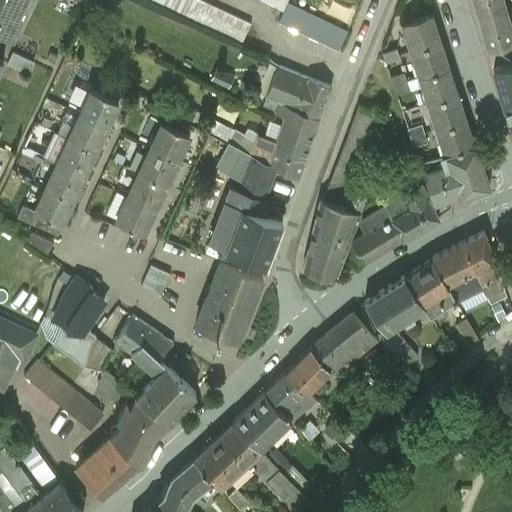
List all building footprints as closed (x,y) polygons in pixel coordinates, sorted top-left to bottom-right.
[(0,0),(0,31),(13,38),(14,34),(9,32),(24,0),(0,0)] [(251,23),(201,0),(152,0),(242,42),(251,23)] [(287,0),(261,0),(282,11),(287,0)] [(502,0),(473,0),(478,15),(505,7),(502,0)] [(511,31),(505,7),(478,15),(487,48),(511,40),(511,31)] [(432,14),(401,24),(410,50),(440,41),(432,14)] [(440,41),(410,50),(418,77),(449,67),(440,41)] [(396,48),(383,53),(386,62),(399,57),(396,48)] [(33,60),(13,50),(7,62),(27,72),(33,60)] [(330,86),(279,65),(262,106),(275,112),(279,101),(288,105),(318,116),(330,86)] [(449,67),(418,77),(427,103),(457,93),(449,67)] [(404,71),(390,76),(396,94),(410,90),(404,71)] [(101,93),(90,88),(79,113),(106,126),(118,101),(106,96),(106,95),(101,93)] [(457,93),(427,103),(435,129),(466,119),(457,93)] [(288,105),(279,101),(275,112),(284,117),(288,105)] [(381,113),(358,104),(348,132),(370,140),(381,113)] [(318,116),(288,105),(284,117),(283,120),(313,130),(318,116)] [(106,126),(79,113),(67,137),(95,150),(106,126)] [(466,119),(435,129),(444,154),(474,145),(466,119)] [(313,130),(283,120),(281,128),(274,149),(269,162),(298,177),(313,130)] [(172,126),(160,121),(149,146),(177,159),(188,134),(176,128),(177,127),(172,125),(172,126)] [(421,124),(407,128),(413,146),(427,142),(421,124)] [(370,140),(348,132),(322,198),(338,203),(341,192),(349,195),(370,140)] [(95,150),(67,137),(56,161),(84,174),(95,150)] [(268,163),(229,142),(217,165),(241,178),(238,189),(263,198),(275,166),(269,162),(268,163)] [(274,149),(260,143),(255,154),(269,162),(274,149)] [(420,162),(425,175),(419,177),(421,183),(427,195),(431,194),(434,203),(458,195),(459,196),(489,186),(475,144),(474,145),(444,154),(420,162)] [(177,159),(149,146),(138,170),(165,183),(177,159)] [(417,152),(406,156),(414,179),(419,177),(425,175),(420,162),(417,152)] [(84,174),(56,161),(45,185),(73,198),(84,174)] [(165,183),(138,170),(127,194),(154,207),(165,183)] [(421,183),(401,195),(399,192),(398,191),(393,194),(393,196),(394,199),(385,204),(402,238),(438,216),(427,195),(421,183)] [(73,198),(45,185),(34,208),(22,203),(17,215),(34,223),(39,212),(61,222),(73,198)] [(369,189),(354,185),(346,206),(360,210),(361,210),(369,189)] [(238,189),(231,186),(210,240),(227,247),(226,249),(228,249),(264,263),(266,264),(267,262),(266,262),(281,224),(282,222),(265,216),(271,201),(263,198),(238,189)] [(154,207),(127,194),(115,219),(143,232),(154,207)] [(311,233),(348,242),(348,240),(360,210),(346,206),(338,203),(322,198),(320,198),(311,233)] [(385,204),(360,219),(358,223),(363,232),(349,240),(348,240),(348,242),(347,245),(348,245),(347,247),(357,265),(402,238),(385,204)] [(61,222),(39,212),(34,223),(56,233),(61,222)] [(483,230),(463,241),(473,269),(482,287),(500,278),(483,230)] [(348,242),(311,233),(303,269),(334,279),(347,245),(348,242)] [(463,241),(431,257),(444,278),(456,300),(482,287),(473,269),(463,241)] [(417,295),(444,278),(431,257),(403,277),(417,295)] [(221,259),(196,323),(236,339),(261,275),(221,259)] [(140,283),(162,292),(170,271),(149,262),(140,283)] [(76,276),(52,310),(72,324),(83,331),(104,300),(90,290),(92,287),(76,276)] [(390,285),(389,284),(365,301),(386,328),(392,324),(402,319),(405,323),(415,318),(412,312),(424,305),(423,303),(417,295),(403,277),(390,285)] [(444,278),(417,295),(423,303),(424,305),(429,313),(453,298),(455,300),(456,300),(444,278)] [(33,321),(0,306),(0,373),(1,374),(16,341),(23,344),(33,321)] [(352,309),(310,345),(330,369),(334,374),(377,338),(352,309)] [(173,342),(132,314),(113,340),(131,352),(154,374),(165,362),(168,365),(169,365),(160,357),(173,342)] [(466,317),(454,324),(466,344),(478,338),(466,317)] [(418,354),(392,324),(386,328),(377,333),(404,364),(418,354)] [(113,349),(95,335),(82,353),(100,367),(113,349)] [(310,345),(287,369),(305,385),(309,389),(313,385),(318,390),(326,382),(321,377),(330,369),(310,345)] [(74,379),(35,348),(22,363),(61,394),(74,379)] [(168,365),(165,362),(154,374),(136,394),(169,419),(195,391),(168,365)] [(114,375),(104,368),(97,378),(125,398),(130,392),(135,394),(136,394),(113,377),(114,375)] [(305,385),(287,369),(265,390),(277,404),(293,419),(314,399),(303,388),(305,385)] [(102,402),(74,379),(61,394),(89,417),(102,402)] [(277,404),(265,390),(233,421),(260,448),(277,431),(287,440),(291,436),(288,434),(297,424),(293,419),(277,404)] [(169,419),(136,394),(135,394),(130,392),(125,398),(117,408),(121,412),(111,424),(138,451),(169,419)] [(320,431),(308,419),(300,427),(311,440),(312,440),(320,431)] [(260,448),(233,421),(217,436),(194,457),(211,476),(218,483),(249,458),(260,448)] [(111,424),(77,454),(76,453),(75,454),(102,484),(138,451),(111,424)] [(41,482),(0,428),(0,453),(29,491),(41,482)] [(320,431),(312,440),(331,460),(340,452),(320,431)] [(67,511),(82,501),(58,469),(59,469),(32,433),(21,442),(44,474),(49,470),(52,474),(41,482),(65,511),(67,511)] [(260,448),(249,458),(265,478),(277,468),(260,448)] [(194,457),(149,496),(162,511),(182,511),(176,505),(211,476),(194,457)] [(29,491),(21,497),(22,491),(0,463),(0,493),(14,511),(65,511),(41,482),(29,491)] [(307,511),(314,505),(278,468),(265,481),(294,511),(307,511)] [(162,511),(149,496),(130,511),(162,511)]
